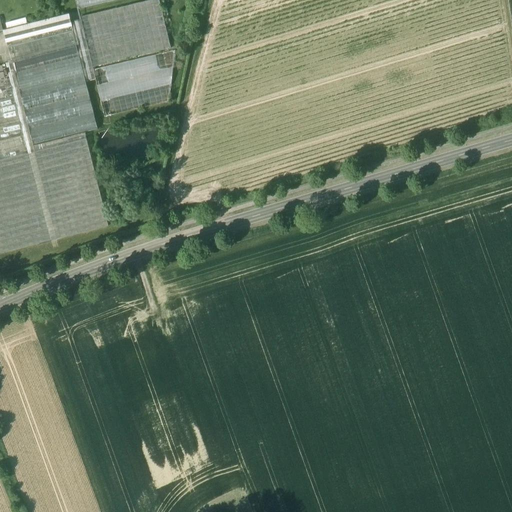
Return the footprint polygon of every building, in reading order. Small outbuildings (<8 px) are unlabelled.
[(76,0),(78,9),(117,0),(76,0)] [(81,19),(92,67),(170,49),(158,0),(151,0),(80,17),(81,19)] [(8,48),(73,31),(70,22),(69,14),(3,31),(8,48)] [(81,19),(70,22),(73,31),(85,82),(95,79),(93,70),(92,67),(81,19)] [(0,253),(108,226),(85,133),(97,129),(85,82),(73,31),(8,48),(11,61),(34,152),(27,154),(0,160),(0,253)] [(95,79),(104,117),(169,102),(175,51),(93,70),(95,79)] [(8,79),(27,154),(34,152),(11,61),(4,63),(8,79)] [(0,160),(27,154),(8,79),(0,81),(0,160)]
